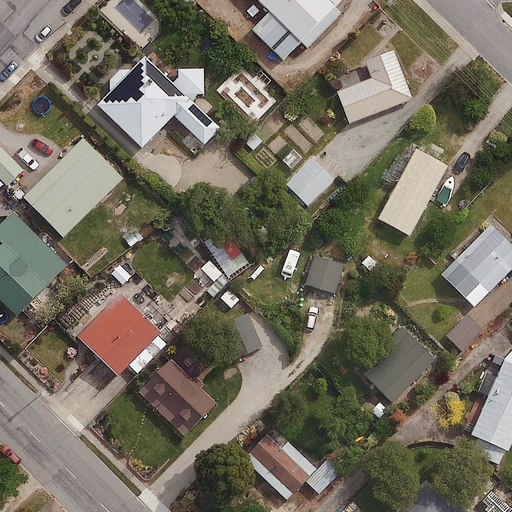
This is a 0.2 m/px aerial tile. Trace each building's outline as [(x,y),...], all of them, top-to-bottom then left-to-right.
[(348,0),(254,0),(271,17),(256,32),(287,63),(303,47),(309,53),(345,17),(338,10),(348,0)] [(393,55),(365,66),(371,82),(335,96),(347,128),(412,104),(393,55)] [(143,59),(96,109),(141,152),(172,120),(202,148),(218,131),(143,59)] [(82,140),(22,202),(60,240),(121,179),(82,140)] [(415,153),(376,223),(409,240),(447,170),(415,153)] [(341,179),(315,155),(285,186),(312,211),(341,179)] [(22,225),(0,246),(0,304),(16,321),(67,270),(22,225)] [(511,251),(488,229),(441,278),(474,310),(511,270),(511,251)] [(344,268),(311,258),(303,287),(335,297),(344,268)] [(118,296),(75,339),(117,380),(160,337),(118,296)] [(471,315),(449,336),(463,351),(486,331),(471,315)] [(245,319),(221,329),(236,363),(260,353),(245,319)] [(399,334),(359,375),(392,407),(432,366),(399,334)] [(511,350),(502,358),(469,440),(508,456),(511,447),(511,350)] [(171,363),(139,395),(184,439),(215,406),(171,363)] [(267,438),(244,461),(286,502),(309,479),(267,438)] [(461,511),(430,481),(399,511),(461,511)]
